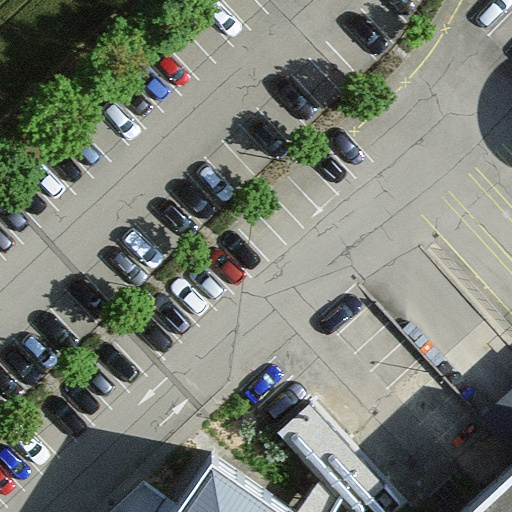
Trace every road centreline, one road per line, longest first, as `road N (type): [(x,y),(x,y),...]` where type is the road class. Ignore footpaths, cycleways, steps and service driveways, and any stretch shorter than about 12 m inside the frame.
road 1 (unknown): [(60,511),(506,86)]
road 2 (unknown): [(0,333),(338,0)]
